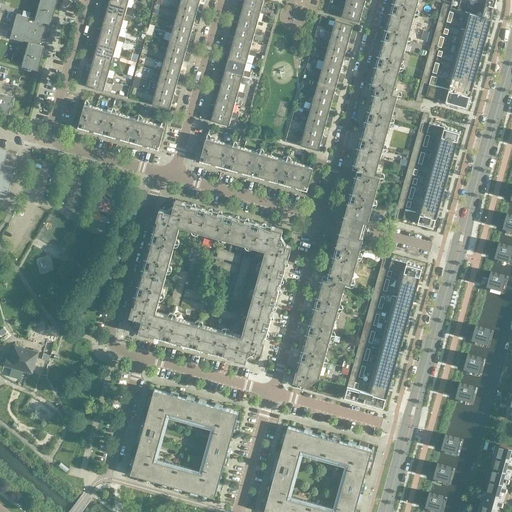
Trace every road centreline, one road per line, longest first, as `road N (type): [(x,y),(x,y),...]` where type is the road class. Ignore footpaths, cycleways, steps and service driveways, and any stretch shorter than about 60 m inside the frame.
road 1 (residential): [(160,172),(50,142),(90,0)]
road 2 (residential): [(322,217),(380,0)]
road 3 (residential): [(142,353),(116,346),(109,333),(160,172)]
road 4 (tertiary): [(457,253),(511,50)]
road 5 (tertiary): [(408,430),(457,253)]
road 6 (residential): [(272,391),(322,217)]
road 7 (residential): [(175,175),(220,0)]
road 8 (residential): [(322,217),(175,175)]
road 9 (residential): [(408,430),(272,391)]
road 10 (residential): [(457,253),(322,217)]
road 11 (residential): [(272,391),(142,353)]
road 12 (residential): [(108,475),(142,353)]
road 13 (residential): [(238,511),(272,391)]
